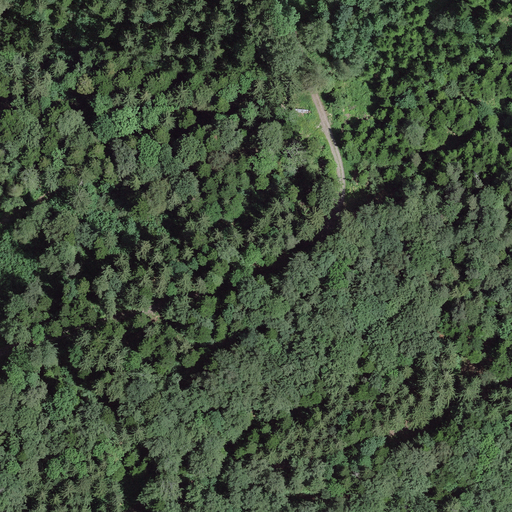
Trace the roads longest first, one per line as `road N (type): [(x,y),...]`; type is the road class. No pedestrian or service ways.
road 1 (track): [(286,0),(342,169),(341,207),(323,236),(262,273),(195,298),(0,354)]
road 2 (track): [(129,511),(187,480),(344,452),(511,389)]
road 3 (track): [(176,489),(364,497),(511,489)]
